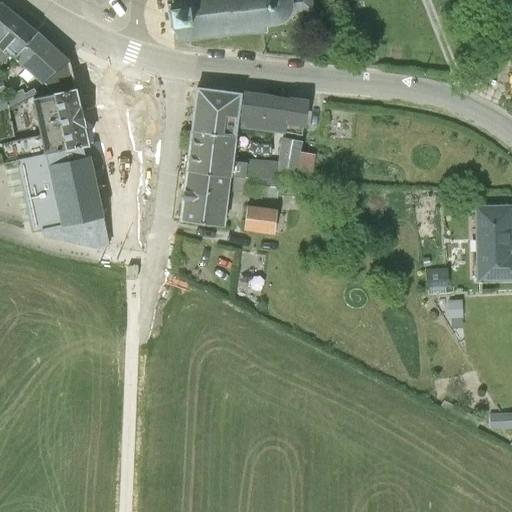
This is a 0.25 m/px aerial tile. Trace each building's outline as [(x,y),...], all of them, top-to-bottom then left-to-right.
[(309,0),(165,0),(163,1),(168,29),(170,29),(171,39),(262,27),(261,20),(279,18),(286,10),(310,7),(309,0)] [(0,41),(15,54),(35,32),(0,1),(0,41)] [(66,58),(35,32),(15,54),(41,81),(44,78),(66,58)] [(72,86),(66,58),(44,78),(55,91),(72,86)] [(74,93),(72,86),(55,91),(31,96),(42,152),(86,144),(74,93)] [(190,134),(235,139),(236,129),(300,137),(305,102),(195,89),(190,134)] [(235,139),(190,134),(185,173),(228,180),(227,174),(273,180),(274,174),(297,176),(301,141),(276,138),(274,162),(232,157),(235,139)] [(86,144),(42,152),(15,158),(32,224),(39,222),(56,219),(101,213),(86,144)] [(220,230),(228,180),(185,173),(178,224),(220,230)] [(511,247),(510,247),(510,202),(471,202),(471,279),(511,278),(511,247)] [(275,210),(244,206),(241,232),(271,236),(275,210)] [(103,245),(100,215),(39,222),(44,238),(103,245)]
